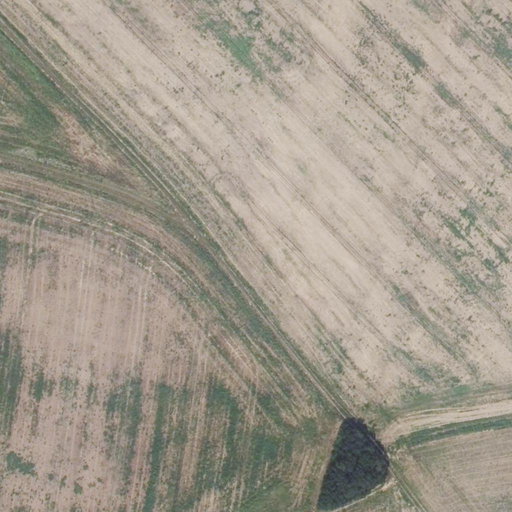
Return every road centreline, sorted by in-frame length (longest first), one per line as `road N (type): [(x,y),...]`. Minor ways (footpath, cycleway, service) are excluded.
road 1 (track): [(0,29),(147,175),(419,511)]
road 2 (track): [(0,164),(186,226)]
